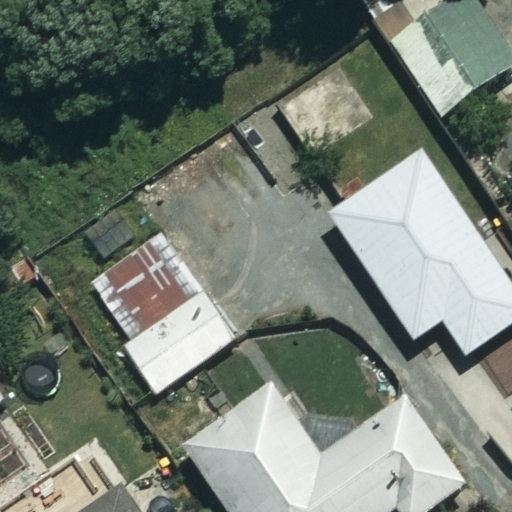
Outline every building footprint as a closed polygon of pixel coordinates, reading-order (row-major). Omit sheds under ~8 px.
[(511,69),(511,66),(464,0),(442,0),(407,25),(464,104),(511,69)] [(374,116),(334,65),(277,108),(317,160),(374,116)] [(511,328),(511,298),(417,162),(328,224),(413,346),(439,327),(464,362),(511,328)] [(164,238),(71,306),(90,332),(115,314),(135,342),(125,349),(160,397),(239,340),(164,238)] [(324,456),(277,386),(188,446),(232,511),(394,511),(400,508),(402,511),(431,511),(466,489),(406,401),(324,456)] [(143,511),(126,487),(89,511),(143,511)]
